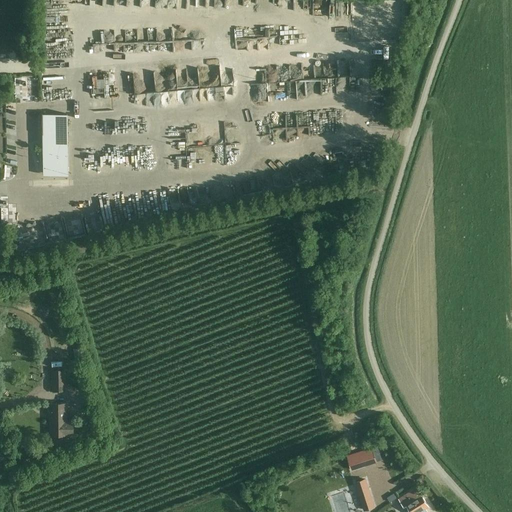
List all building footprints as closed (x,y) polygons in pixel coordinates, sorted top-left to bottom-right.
[(301,8),(300,0),(292,0),(293,8),(301,8)] [(384,27),(385,20),(376,20),(376,31),(381,31),(380,37),(382,37),(381,45),(390,46),(391,28),(384,27)] [(367,34),(366,48),(378,48),(378,35),(367,34)] [(183,40),(174,39),(174,48),(183,48),(183,40)] [(337,70),(347,70),(347,59),(337,60),(337,70)] [(324,64),(323,62),(313,63),(314,73),(329,71),(329,72),(336,71),(335,63),(324,64)] [(153,67),(153,74),(134,73),(134,87),(174,88),(174,68),(153,67)] [(19,93),(33,93),(33,73),(19,73),(19,93)] [(91,75),(91,86),(105,85),(105,75),(91,75)] [(344,77),(297,77),(297,92),(334,92),(334,82),(344,82),(344,77)] [(267,82),(253,82),(254,101),(267,100),(267,82)] [(207,99),(207,95),(214,95),(213,84),(200,85),(200,99),(207,99)] [(224,84),(216,84),(217,97),(224,97),(224,84)] [(199,101),(199,85),(184,86),(184,101),(199,101)] [(177,102),(183,102),(183,88),(160,87),(160,104),(168,104),(168,92),(177,92),(177,102)] [(91,106),(109,106),(109,96),(91,96),(91,106)] [(11,115),(14,105),(5,103),(3,113),(11,115)] [(66,114),(41,114),(42,154),(48,174),(67,174),(66,114)] [(269,122),(260,122),(260,131),(269,131),(269,122)] [(4,137),(14,137),(13,123),(4,123),(4,137)] [(173,156),(184,156),(185,137),(174,137),(173,156)] [(43,217),(44,230),(56,230),(56,217),(43,217)] [(67,231),(79,231),(78,220),(67,220),(67,231)] [(73,349),(75,362),(83,361),(81,347),(73,349)] [(64,370),(52,370),(52,390),(64,390),(64,370)] [(65,403),(49,403),(49,410),(50,410),(50,420),(50,436),(73,436),(73,420),(65,420),(65,403)] [(382,460),(377,446),(372,448),(377,462),(382,460)] [(365,466),(360,451),(348,455),(352,470),(365,466)] [(347,469),(339,472),(341,477),(349,474),(347,469)] [(364,510),(375,506),(366,479),(355,482),(364,510)] [(347,487),(353,509),(359,507),(353,485),(347,487)] [(407,505),(411,511),(427,511),(425,507),(428,505),(422,496),(417,488),(399,499),(404,507),(407,505)]
